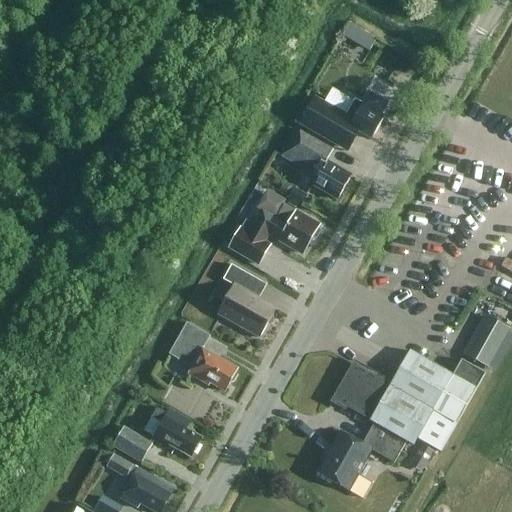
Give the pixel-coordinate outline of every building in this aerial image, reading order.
[(351,25),(345,37),(370,51),(377,40),(351,25)] [(408,72),(413,64),(402,58),(395,69),(399,71),(406,75),(408,72)] [(303,120),(301,124),(340,147),(349,152),(359,133),(360,132),(373,139),(384,119),(381,117),(389,103),(369,92),(363,103),(356,99),(346,115),(316,98),(303,120)] [(338,200),(351,177),(352,176),(327,162),(333,151),(297,130),(282,156),(314,175),(310,183),(338,200)] [(301,205),(306,195),(294,188),(289,198),(301,205)] [(317,237),(320,232),(318,229),(320,226),(296,212),(284,205),(278,216),(276,219),(273,217),(263,211),(251,233),(248,232),(240,227),(228,249),(258,267),(270,247),(265,244),(263,243),(268,234),(280,241),(280,240),(304,254),(313,237),(317,237)] [(218,314),(260,338),(276,308),(252,294),(260,281),(232,265),(223,280),(234,286),(218,314)] [(492,370),(511,334),(511,329),(488,316),(466,355),(492,370)] [(169,354),(192,368),(202,349),(203,349),(210,336),(187,323),(169,354)] [(238,369),(203,349),(202,349),(192,368),(189,374),(209,386),(211,383),(226,391),(230,383),(234,382),(239,375),(237,371),(238,369)] [(462,361),(453,376),(410,352),(391,386),(356,366),(336,401),(375,423),(363,444),(341,432),(317,474),(349,492),(372,451),(395,464),(407,442),(414,446),(418,439),(442,452),(486,374),(462,361)] [(167,415),(156,409),(144,430),(192,458),(203,438),(186,429),(191,422),(169,410),(167,415)] [(112,447),(141,464),(153,444),(124,427),(112,447)] [(410,466),(422,473),(434,452),(422,445),(410,466)] [(126,479),(134,465),(115,455),(107,468),(126,479)] [(161,511),(174,489),(138,468),(120,500),(138,509),(141,504),(155,511),(161,511)]
